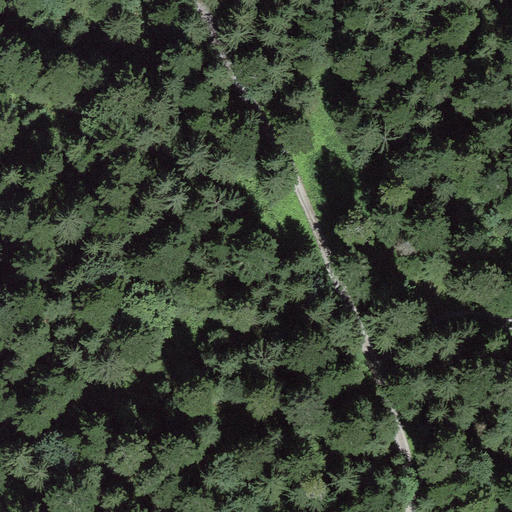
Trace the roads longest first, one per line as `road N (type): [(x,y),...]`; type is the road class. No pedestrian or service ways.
road 1 (track): [(195,0),(242,110),(328,228),(384,381),(408,511)]
road 2 (track): [(384,381),(414,328),(463,301),(511,319)]
road 3 (track): [(463,301),(328,228)]
